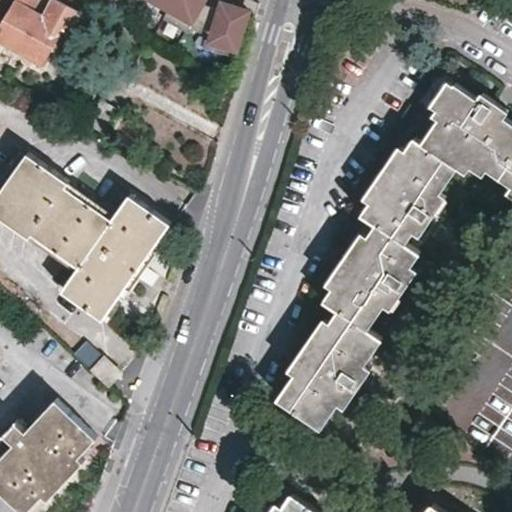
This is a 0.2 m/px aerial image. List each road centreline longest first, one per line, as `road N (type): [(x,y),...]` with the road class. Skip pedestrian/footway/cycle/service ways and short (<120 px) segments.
road 1 (tertiary): [(130,511),(298,0)]
road 2 (unknown): [(0,239),(98,326),(177,375)]
